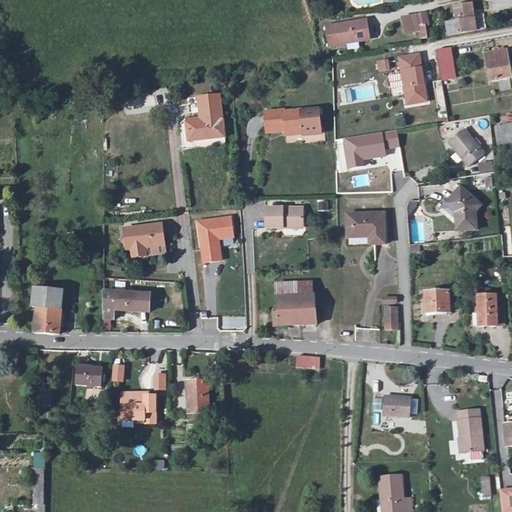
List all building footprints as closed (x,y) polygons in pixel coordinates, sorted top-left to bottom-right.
[(474,6),(455,8),(456,8),(458,23),(447,25),(449,37),(477,33),(474,6)] [(428,15),(420,16),(422,29),(429,28),(428,15)] [(420,16),(405,18),(407,31),(422,29),(420,16)] [(329,27),(332,46),(370,40),(367,21),(329,27)] [(486,54),(491,81),(511,77),(511,71),(508,50),(486,54)] [(439,53),(442,76),(457,74),(453,51),(439,53)] [(429,104),(421,54),(401,58),(406,107),(429,104)] [(385,59),(376,61),(378,72),(387,70),(385,59)] [(389,73),(392,95),(397,94),(397,98),(403,96),(400,70),(389,73)] [(181,120),(183,141),(217,139),(215,96),(194,98),(195,119),(181,120)] [(305,111),(284,113),(285,119),(305,116),(305,111)] [(285,119),(284,113),(269,115),(271,134),(291,131),(292,136),(308,134),(305,116),(285,119)] [(511,124),(497,128),(501,148),(511,146),(511,124)] [(465,129),(449,142),(470,166),(485,153),(465,129)] [(397,131),(382,133),(384,149),(399,147),(397,131)] [(366,165),(365,160),(385,157),(384,149),(382,133),(341,138),(345,162),(345,168),(366,165)] [(479,173),(493,172),(492,161),(478,162),(479,173)] [(462,190),(448,206),(467,222),(481,206),(462,190)] [(287,223),(306,223),(306,209),(270,210),(271,230),(288,229),(287,223)] [(385,215),(350,216),(349,239),(366,239),(365,247),(385,248),(385,215)] [(233,218),(200,223),(206,264),(223,261),(220,240),(235,238),(233,218)] [(164,226),(127,231),(129,252),(134,251),(134,258),(150,256),(149,249),(166,247),(164,226)] [(166,247),(149,249),(150,256),(167,254),(166,247)] [(284,286),(284,299),(317,297),(317,286),(284,286)] [(37,333),(59,335),(64,292),(32,290),(32,306),(37,306),(37,333)] [(429,292),(429,316),(452,316),(452,292),(429,292)] [(108,295),(109,321),(120,321),(120,311),(154,313),(156,296),(108,295)] [(317,297),(284,299),(284,311),(279,311),(280,326),(319,325),(317,297)] [(397,305),(397,297),(382,298),(382,305),(397,305)] [(482,298),(481,320),(506,321),(507,298),(482,298)] [(383,307),(382,330),(395,329),(396,306),(383,307)] [(244,317),(231,318),(231,327),(244,326),(244,317)] [(299,358),(299,368),(322,369),(323,359),(299,358)] [(111,381),(123,383),(125,365),(113,363),(111,381)] [(81,368),(78,384),(103,389),(107,370),(81,368)] [(167,390),(166,373),(153,373),(153,390),(167,390)] [(486,383),(488,376),(479,375),(477,382),(486,383)] [(192,385),(192,415),(211,415),(211,385),(192,385)] [(124,392),(124,414),(138,415),(138,420),(150,420),(150,426),(159,426),(158,396),(147,397),(147,391),(124,392)] [(385,395),(384,398),(384,418),(410,419),(410,414),(411,400),(411,397),(385,395)] [(420,400),(411,400),(410,414),(419,415),(420,400)] [(479,409),(458,412),(463,452),(485,450),(479,409)] [(153,460),(153,469),(164,469),(164,460),(153,460)] [(46,505),(46,470),(36,470),(36,504),(46,505)] [(381,479),(383,511),(413,511),(412,499),(405,499),(404,477),(381,479)] [(481,498),(492,497),(490,477),(480,478),(481,498)] [(501,511),(511,511),(511,487),(500,489),(501,511)]
